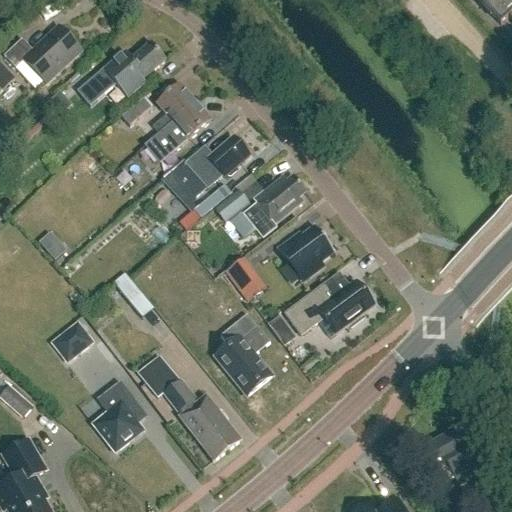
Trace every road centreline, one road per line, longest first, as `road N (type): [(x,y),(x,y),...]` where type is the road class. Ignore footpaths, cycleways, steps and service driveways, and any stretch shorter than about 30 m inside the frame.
road 1 (residential): [(434,323),(194,24),(156,0)]
road 2 (tertiary): [(233,511),(434,323)]
road 3 (unclassified): [(511,435),(434,323)]
